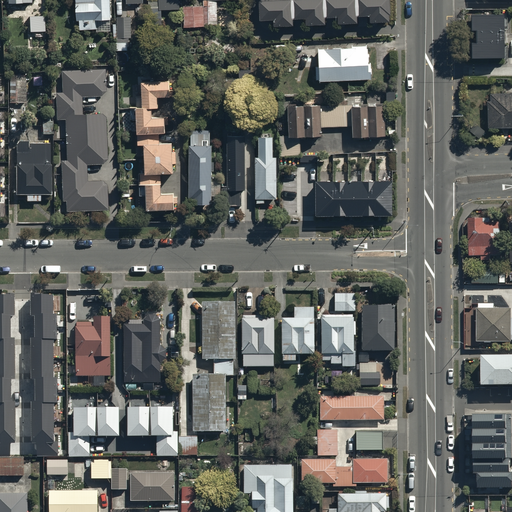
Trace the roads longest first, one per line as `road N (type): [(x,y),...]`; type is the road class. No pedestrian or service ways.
road 1 (residential): [(0,257),(429,255)]
road 2 (tertiary): [(429,255),(431,511)]
road 3 (tertiary): [(428,0),(429,175)]
